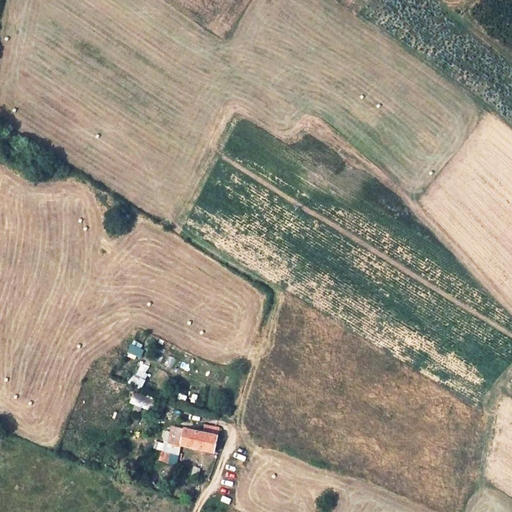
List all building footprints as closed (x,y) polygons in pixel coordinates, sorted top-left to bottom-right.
[(142,388),(148,366),(138,362),(131,385),(142,388)] [(196,430),(204,433),(207,425),(199,422),(196,430)] [(207,425),(204,433),(218,438),(220,430),(211,427),(207,425)] [(183,434),(180,441),(199,448),(204,433),(196,430),(185,426),(183,434)] [(204,433),(199,448),(213,453),(218,438),(204,433)] [(159,460),(176,465),(181,448),(164,443),(159,460)]
